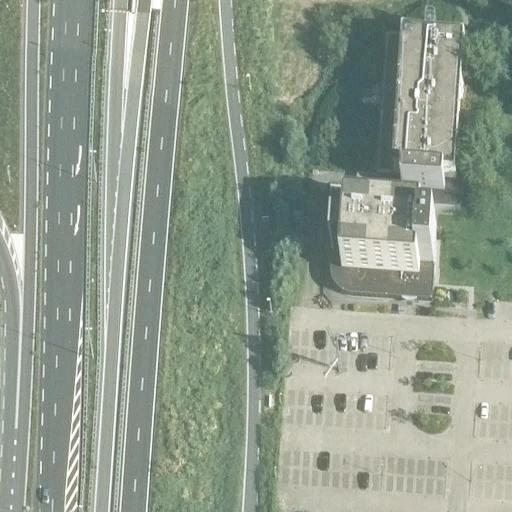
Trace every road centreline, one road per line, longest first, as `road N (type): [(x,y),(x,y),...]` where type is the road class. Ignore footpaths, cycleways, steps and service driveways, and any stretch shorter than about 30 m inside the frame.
road 1 (trunk): [(132,511),(176,0)]
road 2 (trunk): [(246,511),(251,262),(229,0)]
road 3 (trunk): [(73,0),(52,511)]
road 4 (trunk): [(36,0),(21,432)]
road 5 (motorway): [(101,511),(122,147)]
road 6 (trunk): [(0,247),(21,432)]
road 7 (motorway): [(122,147),(144,0)]
road 8 (motorway): [(120,0),(122,147)]
